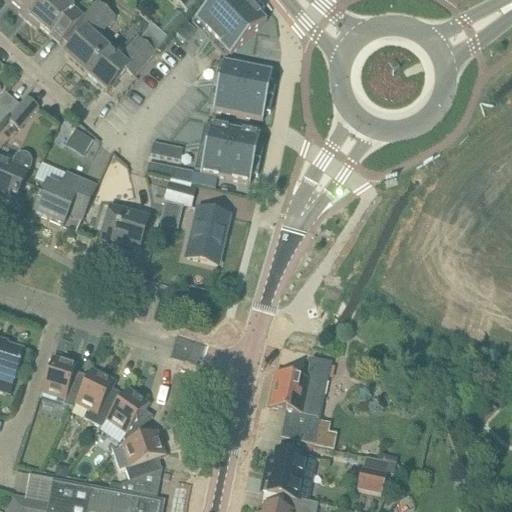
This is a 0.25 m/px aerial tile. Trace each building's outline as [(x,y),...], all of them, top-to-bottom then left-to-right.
[(13,0),(11,2),(22,11),(19,15),(27,23),(46,0),(13,0)] [(84,18),(63,0),(60,0),(59,2),(56,0),(46,0),(27,23),(37,31),(40,27),(50,36),(53,33),(63,41),(76,27),(84,18)] [(173,0),(187,12),(197,0),(173,0)] [(216,0),(195,21),(230,57),(267,22),(260,15),(264,11),(253,0),(216,0)] [(86,75),(108,50),(96,40),(115,19),(97,3),(84,18),(76,27),(85,35),(65,56),(86,75)] [(186,24),(181,29),(190,37),(196,32),(186,24)] [(190,37),(181,29),(176,35),(185,43),(190,37)] [(135,79),(156,55),(137,39),(119,60),(108,50),(86,75),(107,93),(126,71),(135,79)] [(273,73),(222,63),(213,113),(263,123),(265,113),(270,114),(276,84),(271,83),(273,73)] [(20,107),(6,95),(4,93),(0,98),(0,122),(3,126),(8,121),(20,107)] [(20,132),(39,110),(26,100),(20,107),(8,121),(20,132)] [(260,136),(210,126),(200,176),(250,186),(252,176),(257,177),(263,147),(258,146),(260,136)] [(62,147),(82,157),(90,141),(71,131),(62,147)] [(161,146),(153,144),(150,156),(159,158),(161,146)] [(168,148),(161,146),(159,158),(166,159),(168,148)] [(175,149),(168,148),(166,159),(173,161),(175,149)] [(183,151),(175,149),(173,161),(180,162),(183,151)] [(0,199),(13,206),(28,174),(30,169),(31,164),(30,160),(28,158),(24,156),(20,156),(17,158),(14,161),(12,167),(0,161),(0,199)] [(157,166),(149,165),(146,176),(155,178),(157,166)] [(164,168),(157,166),(155,178),(162,179),(164,168)] [(171,169),(164,168),(162,179),(169,181),(171,169)] [(178,171),(171,169),(169,181),(176,182),(178,171)] [(186,172),(178,171),(176,182),(183,184),(186,172)] [(193,174),(186,172),(183,184),(191,185),(193,174)] [(82,222),(90,204),(97,189),(68,176),(61,191),(48,186),(41,202),(39,201),(37,205),(39,206),(35,216),(63,228),(68,216),(82,222)] [(171,186),(166,203),(190,210),(195,192),(171,186)] [(139,250),(145,230),(149,219),(110,208),(100,243),(123,250),(125,245),(139,250)] [(229,219),(210,214),(199,212),(187,260),(218,267),(223,246),(221,245),(227,219),(229,220),(229,219)] [(0,375),(14,380),(17,371),(23,352),(0,344),(0,375)] [(73,410),(75,406),(89,378),(75,374),(77,366),(53,359),(47,378),(41,395),(64,403),(63,407),(73,410)] [(314,447),(316,435),(317,435),(331,365),(311,360),(306,381),(276,375),(269,410),(286,414),(283,428),(303,432),(301,444),(314,447)] [(92,372),(89,378),(75,406),(89,414),(85,421),(101,429),(124,396),(111,390),(114,383),(92,372)] [(125,445),(152,435),(148,425),(153,418),(144,411),(148,405),(128,391),(124,396),(106,422),(125,437),(123,439),(125,445)] [(129,483),(162,473),(158,460),(165,457),(157,433),(152,435),(125,445),(121,446),(121,447),(113,454),(120,473),(125,471),(129,483)] [(307,459),(295,456),(275,452),(273,462),(267,461),(265,472),(302,480),(304,472),(307,459)] [(397,467),(366,460),(363,470),(386,475),(395,477),(397,467)] [(386,475),(363,470),(358,492),(382,497),(386,475)] [(300,487),(302,480),(265,472),(262,484),(268,485),(267,495),(284,499),(298,502),(300,487)] [(48,506),(12,499),(9,511),(158,511),(161,501),(157,500),(162,473),(121,486),(119,493),(52,481),(48,506)] [(281,510),(264,506),(262,511),(316,511),(318,506),(298,502),(284,499),(281,510)]
